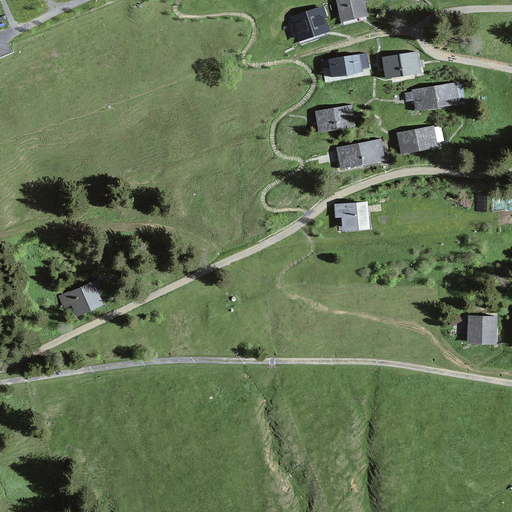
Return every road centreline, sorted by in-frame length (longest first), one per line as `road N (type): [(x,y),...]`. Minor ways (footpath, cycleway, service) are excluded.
road 1 (track): [(0,382),(173,356),(381,361),(485,377)]
road 2 (track): [(0,370),(306,220)]
road 3 (track): [(306,220),(333,199),(400,174),(511,172)]
road 4 (track): [(511,70),(432,51),(418,32),(441,12),(511,9)]
road 5 (track): [(418,32),(363,37),(288,61)]
